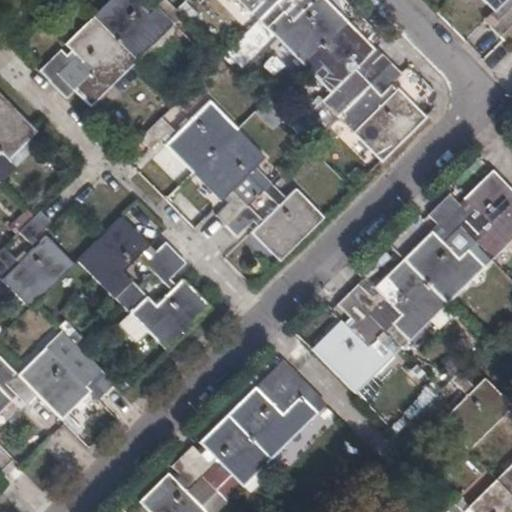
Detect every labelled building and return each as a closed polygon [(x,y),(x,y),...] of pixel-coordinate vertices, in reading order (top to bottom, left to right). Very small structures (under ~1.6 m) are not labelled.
[(68,100),(75,93),(90,108),(183,17),(166,0),(163,0),(156,8),(148,0),(110,0),(65,45),(72,51),(66,56),(60,50),(39,71),(68,100)] [(362,125),(353,134),(381,162),(425,118),(397,90),(390,96),(386,92),(402,76),(378,52),(374,49),(325,0),(313,0),(314,0),(313,0),(238,0),(332,94),(322,102),(337,118),(346,109),(362,125)] [(496,22),(489,28),(501,40),(511,29),(511,0),(480,0),(494,13),(490,16),(491,17),(496,22)] [(0,181),(10,172),(3,165),(6,161),(36,132),(0,95),(0,181)] [(258,228),(251,233),(279,262),(323,218),(296,190),(286,199),(255,168),(265,159),(209,103),(200,112),(185,97),(176,105),(191,120),(177,134),(162,118),(139,140),(151,151),(161,141),(165,145),(221,202),(223,200),(228,205),(216,217),(237,238),(252,223),(258,228)] [(341,322),(312,350),(356,394),(492,261),(483,251),(498,236),(508,245),(511,240),(511,192),(492,172),(464,200),(470,206),(466,211),(449,195),(428,216),(444,233),(438,239),(431,232),(374,289),(381,296),(375,301),(358,285),(337,305),(354,322),(348,328),(341,322)] [(0,260),(11,272),(1,281),(29,309),(74,265),(46,237),(40,244),(37,242),(34,239),(51,222),(41,211),(18,233),(33,249),(19,263),(4,248),(0,251),(0,260)] [(77,262),(130,315),(147,333),(166,353),(212,310),(182,279),(176,286),(170,281),(188,265),(166,242),(155,253),(122,217),(103,236),(77,262)] [(147,333),(130,315),(119,325),(136,343),(147,333)] [(17,375),(62,421),(90,392),(84,386),(89,381),(105,397),(117,386),(95,365),(85,375),(71,359),(80,350),(73,342),(57,359),(46,348),(17,375)] [(282,362),(260,383),(267,391),(263,396),(255,389),(200,444),(203,446),(196,453),(191,447),(170,467),(177,474),(171,477),(167,474),(138,503),(147,511),(216,511),(325,405),(282,362)] [(447,416),(440,423),(468,453),(511,409),(511,407),(485,379),(475,388),(459,372),(451,381),(466,397),(452,411),(437,395),(414,416),(426,428),(442,412),(447,416)] [(0,413),(11,402),(0,389),(0,413)] [(511,511),(511,465),(468,509),(470,511),(461,511),(454,503),(444,511),(511,511)]
